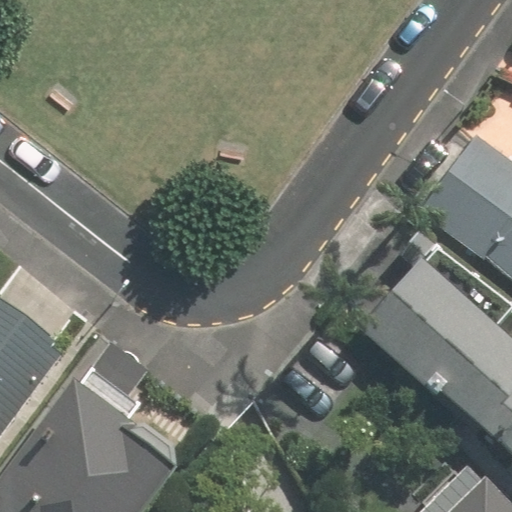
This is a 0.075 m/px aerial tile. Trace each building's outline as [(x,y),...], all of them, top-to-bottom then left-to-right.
[(511,159),(485,137),(426,210),(511,279),(511,159)] [(366,333),(498,454),(511,468),(511,472),(507,476),(511,481),(511,360),(419,275),(366,333)] [(0,426),(60,346),(0,301),(0,426)] [(85,380),(77,374),(0,476),(0,511),(143,511),(184,458),(131,419),(135,416),(119,406),(144,373),(110,348),(85,380)] [(511,511),(511,504),(477,468),(431,511),(511,511)]
